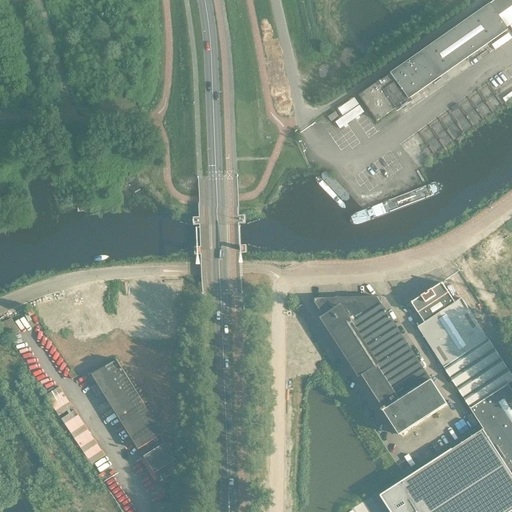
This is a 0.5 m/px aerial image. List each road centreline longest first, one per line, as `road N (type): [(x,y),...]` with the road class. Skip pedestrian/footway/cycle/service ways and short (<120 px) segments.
road 1 (secondary): [(218,176),(229,511)]
road 2 (unclassified): [(0,306),(47,286),(122,272),(267,269),(286,281)]
road 3 (unclassified): [(286,281),(304,270),(421,254),(511,201)]
road 4 (unclassified): [(277,511),(277,298),(286,281)]
road 5 (secondary): [(218,176),(203,0)]
